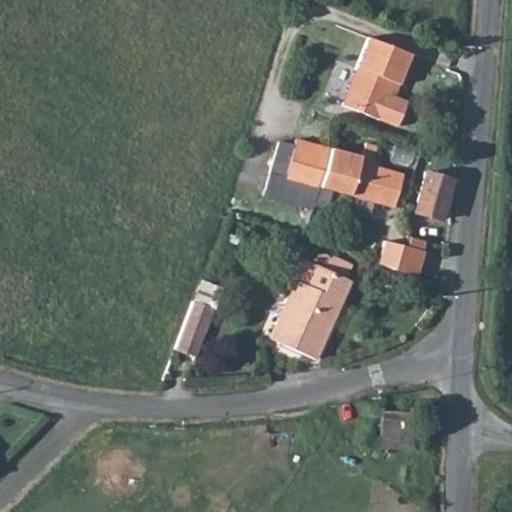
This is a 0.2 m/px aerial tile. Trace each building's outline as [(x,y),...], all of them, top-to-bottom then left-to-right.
[(368,42),(341,109),(378,123),(395,82),(401,84),(411,58),(368,42)] [(281,137),(271,175),(300,184),(317,188),(328,150),(281,137)] [(328,150),(317,188),(347,196),(369,202),(389,207),(397,175),(368,166),(371,149),(360,146),(357,157),(328,150)] [(265,174),(259,199),(293,207),(300,184),(271,175),(265,174)] [(446,182),(424,177),(414,216),(440,223),(450,183),(446,182)] [(369,202),(347,196),(344,208),(366,213),(369,202)] [(419,274),(427,239),(411,236),(409,245),(383,239),(378,265),(419,274)] [(300,308),(284,348),(312,360),(346,282),(343,280),(349,266),(319,253),(317,256),(306,252),(297,271),(308,276),(296,305),(300,308)] [(178,347),(199,355),(218,306),(197,298),(178,347)] [(381,413),(380,452),(411,452),(412,415),(381,413)]
